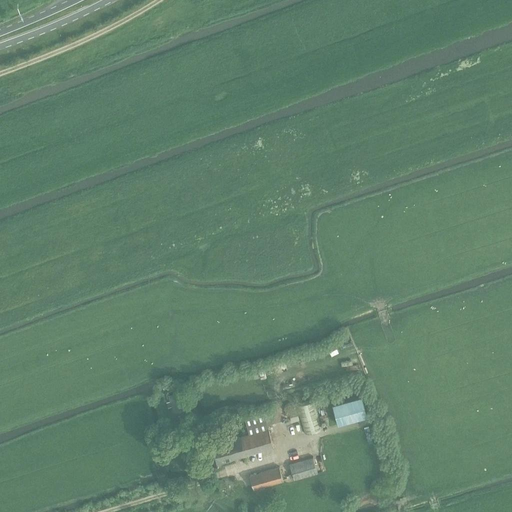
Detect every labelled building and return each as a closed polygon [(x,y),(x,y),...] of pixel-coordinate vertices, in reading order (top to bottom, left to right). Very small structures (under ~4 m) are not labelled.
[(189,399),(183,401),(180,391),(168,395),(173,413),(191,407),(189,399)] [(361,396),(332,404),(338,425),(367,417),(361,396)] [(322,430),(313,401),(297,406),(305,434),(322,430)] [(217,442),(216,439),(206,442),(207,445),(212,465),(274,448),(264,412),(244,417),(249,434),(217,442)] [(313,457),(289,464),(294,480),(318,473),(313,457)] [(279,467),(250,475),(253,489),(283,481),(279,467)]
